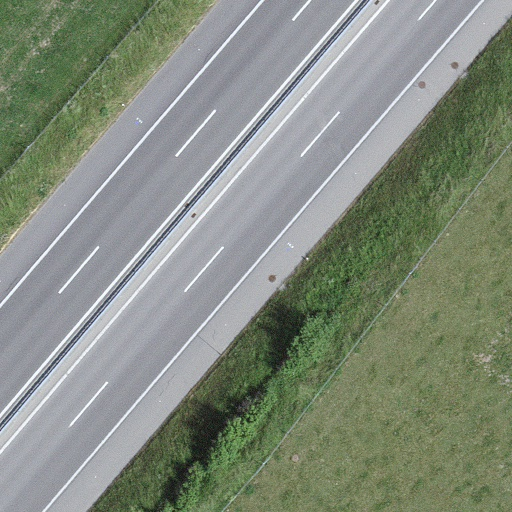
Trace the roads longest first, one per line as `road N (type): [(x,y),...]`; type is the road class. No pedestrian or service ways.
road 1 (motorway): [(0,511),(439,0)]
road 2 (motorway): [(309,0),(0,361)]
